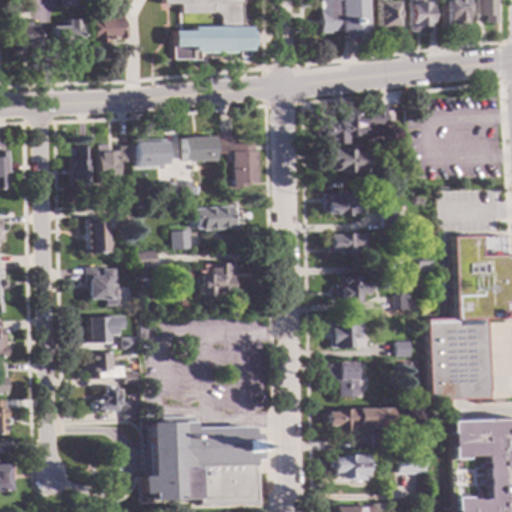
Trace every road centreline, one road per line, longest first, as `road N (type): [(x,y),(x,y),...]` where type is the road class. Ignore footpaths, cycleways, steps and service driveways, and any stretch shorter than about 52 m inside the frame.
road 1 (tertiary): [(511,61),(0,110)]
road 2 (residential): [(285,511),(283,87)]
road 3 (residential): [(47,481),(36,109)]
